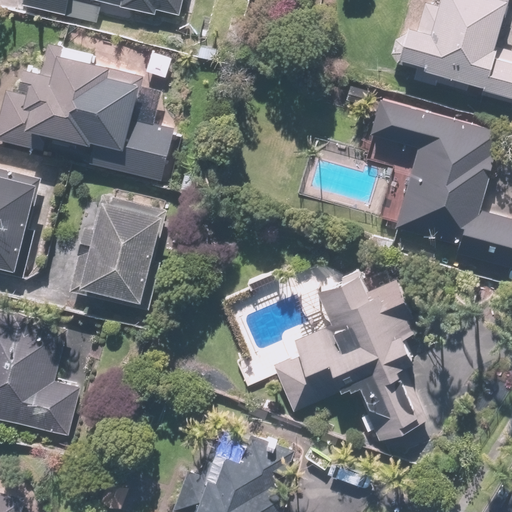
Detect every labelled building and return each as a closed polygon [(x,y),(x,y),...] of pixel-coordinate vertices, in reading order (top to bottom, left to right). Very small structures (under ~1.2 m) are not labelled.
[(22,0),(21,5),(99,22),(104,2),(181,19),(184,0),(22,0)] [(406,22),(403,34),(395,32),(388,58),(416,65),(412,81),(511,107),(511,44),(497,41),(507,0),(430,0),(423,26),(406,22)] [(11,88),(0,128),(0,139),(45,151),(49,133),(96,146),(91,162),(168,183),(183,126),(135,114),(142,86),(109,78),(114,62),(61,48),(54,74),(33,68),(27,92),(11,88)] [(490,151),(496,132),(381,96),(370,132),(422,148),(399,223),(459,242),(457,250),(511,267),(511,215),(483,207),(499,154),(490,151)] [(0,267),(20,273),(43,179),(0,168),(0,267)] [(102,202),(94,200),(74,281),(82,283),(80,288),(91,291),(89,299),(143,312),(169,207),(105,191),(102,202)] [(298,352),(275,362),(295,409),(353,384),(377,441),(424,422),(403,374),(418,368),(405,338),(420,332),(396,276),(370,287),(362,270),(318,289),(333,323),(293,340),(298,352)] [(0,416),(70,435),(82,386),(57,380),(70,327),(0,309),(0,416)] [(216,477),(184,468),(172,508),(186,511),(283,511),(292,484),(276,480),(285,451),(249,440),(243,457),(224,451),(216,477)] [(121,511),(132,486),(110,477),(99,505),(117,511),(121,511)] [(0,511),(23,511),(27,498),(0,491),(0,511)]
